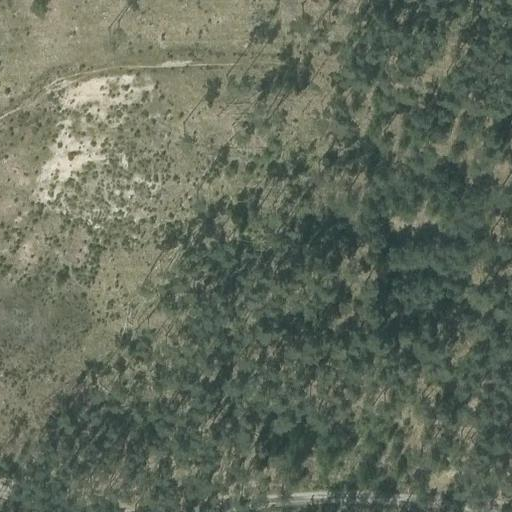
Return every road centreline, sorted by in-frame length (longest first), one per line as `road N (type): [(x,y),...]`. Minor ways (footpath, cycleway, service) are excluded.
road 1 (track): [(465,511),(318,505),(204,511)]
road 2 (track): [(511,99),(436,94),(283,58)]
